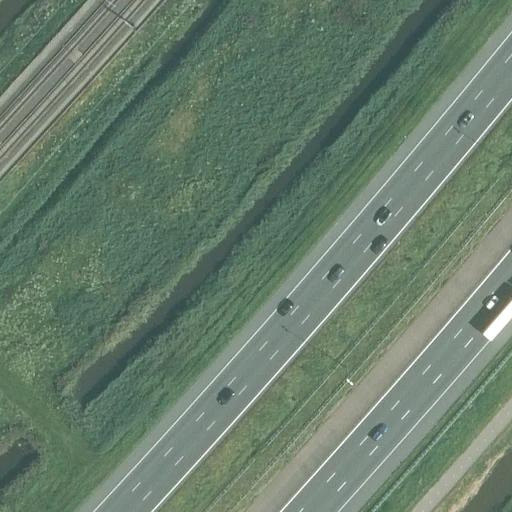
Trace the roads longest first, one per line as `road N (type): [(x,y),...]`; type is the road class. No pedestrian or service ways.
road 1 (motorway): [(511,64),(437,158),(115,511)]
road 2 (motorway): [(301,511),(511,280)]
road 3 (unclassified): [(420,511),(511,408)]
